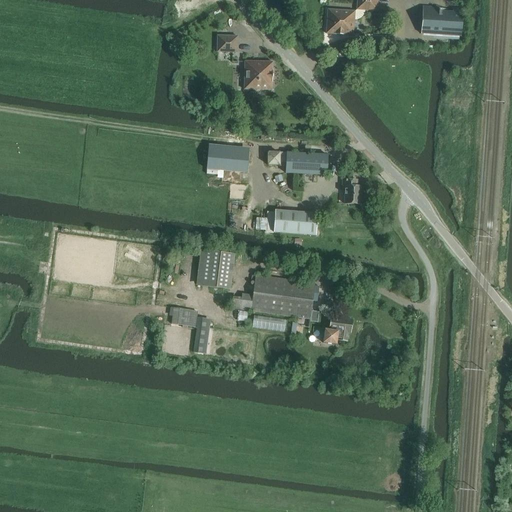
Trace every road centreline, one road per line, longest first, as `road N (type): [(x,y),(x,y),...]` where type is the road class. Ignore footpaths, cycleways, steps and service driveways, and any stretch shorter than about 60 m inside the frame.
road 1 (unclassified): [(419,511),(434,286),(402,224),(407,192)]
road 2 (tertiary): [(407,192),(238,0)]
road 3 (tertiary): [(511,316),(407,192)]
